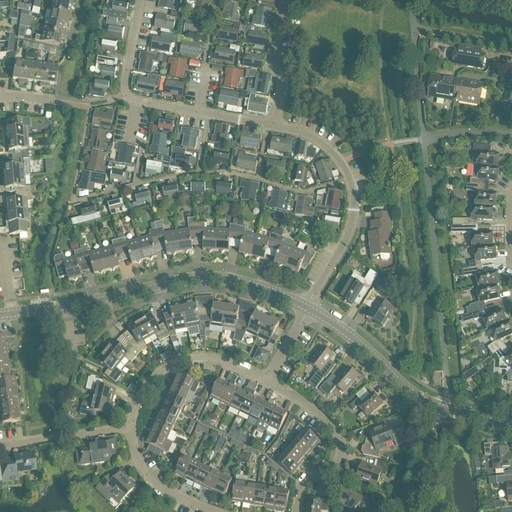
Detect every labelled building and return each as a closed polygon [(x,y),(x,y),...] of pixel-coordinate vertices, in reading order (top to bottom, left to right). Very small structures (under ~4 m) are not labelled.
[(129,2),(115,0),(114,0),(113,10),(102,8),(100,17),(107,19),(117,20),(127,22),(128,14),(127,13),(129,2)] [(161,0),(161,2),(160,2),(159,8),(176,11),(177,6),(173,5),(174,0),(161,0)] [(193,0),(193,2),(196,3),(194,15),(207,17),(209,5),(210,6),(211,0),(193,0)] [(71,5),(53,1),(51,12),(72,16),(73,12),(72,11),(70,11),(71,5)] [(238,5),(226,2),(223,14),(222,14),(221,20),(238,23),(239,17),(236,17),(238,5)] [(252,26),(267,28),(269,16),(271,17),(272,11),(258,8),(256,18),(254,17),(252,26)] [(11,11),(9,20),(11,20),(17,21),(18,15),(18,13),(13,12),(11,11)] [(71,21),(72,17),(72,16),(51,12),(49,22),(64,25),(63,26),(67,27),(68,20),(71,21)] [(183,15),(177,14),(171,13),(170,18),(157,16),(155,28),(173,31),(175,23),(181,24),(183,15)] [(30,29),(32,19),(31,18),(21,16),(19,27),(25,28),(26,28),(30,29)] [(203,34),(205,24),(192,21),(192,17),(187,16),(184,33),(203,36),(203,34)] [(117,20),(107,19),(106,27),(110,28),(108,38),(122,41),(124,27),(116,26),(117,20)] [(65,32),(62,31),(63,26),(64,25),(49,22),(46,21),(43,32),(67,37),(68,33),(65,32)] [(238,25),(235,24),(234,30),(221,28),(218,40),(237,43),(240,25),(238,25)] [(24,39),(26,28),(25,28),(19,27),(18,38),(24,39)] [(251,27),(251,28),(246,27),(245,34),(249,35),(248,44),(266,48),(268,35),(256,33),(257,28),(251,27)] [(60,40),(63,41),(66,42),(67,37),(43,32),(42,38),(36,37),(35,42),(41,43),(59,47),(60,40)] [(177,44),(178,36),(167,34),(166,40),(153,37),(151,50),(169,53),(171,43),(177,44)] [(177,44),(182,44),(180,54),(198,58),(199,54),(201,46),(201,45),(192,44),(192,39),(178,36),(177,44)] [(118,41),(104,38),(101,52),(115,55),(118,41)] [(217,48),(215,61),(233,64),(235,53),(239,53),(240,49),(231,47),(230,51),(217,48)] [(452,65),(453,65),(482,70),(484,56),(476,55),(477,50),(460,47),(459,47),(459,52),(455,51),(452,65)] [(252,50),(247,49),(243,67),(262,70),(264,58),(251,55),(252,50)] [(139,72),(151,74),(153,62),(157,63),(158,57),(141,54),(140,60),(141,60),(139,72)] [(115,80),(117,66),(114,66),(103,64),(104,58),(98,57),(96,66),(103,67),(101,78),(115,80)] [(170,78),(182,80),(184,68),(186,68),(187,62),(169,59),(168,65),(172,65),(170,78)] [(13,69),(12,80),(18,81),(18,84),(23,84),(26,63),(14,61),(14,64),(13,69)] [(26,63),(23,84),(27,85),(28,82),(34,83),(36,64),(26,63)] [(44,87),(47,66),(36,64),(34,83),(40,84),(39,86),(44,87)] [(56,86),(58,67),(47,66),(44,87),(49,88),(49,85),(56,86)] [(224,87),(237,90),(239,78),(243,78),(244,72),(226,69),(225,75),(226,76),(224,87)] [(271,78),(258,75),(255,91),(254,93),(267,95),(269,84),(270,84),(271,78)] [(139,79),(137,91),(155,94),(156,88),(159,88),(160,78),(148,76),(148,80),(139,79)] [(431,77),(428,97),(454,102),(457,81),(431,77)] [(97,78),(94,89),(90,89),(88,100),(99,100),(100,93),(108,94),(110,80),(97,78)] [(457,81),(454,102),(479,106),(482,86),(457,81)] [(167,82),(164,94),(177,96),(176,102),(182,103),(185,85),(175,83),(170,82),(167,82)] [(239,95),(221,92),(218,110),(223,111),(224,105),(237,108),(239,95)] [(251,95),(248,111),(266,115),(268,102),(255,100),(256,96),(251,95)] [(110,130),(113,113),(108,112),(107,115),(95,113),(93,126),(104,128),(104,129),(110,130)] [(172,134),(174,120),(161,117),(159,128),(158,131),(162,132),(170,133),(172,134)] [(30,127),(30,120),(9,121),(9,130),(6,130),(6,132),(4,132),(4,139),(7,138),(7,141),(28,140),(27,129),(29,129),(30,127)] [(230,129),(229,129),(229,128),(216,125),(214,137),(213,137),(212,143),(229,146),(230,140),(227,140),(228,135),(229,135),(230,134),(231,130),(230,129)] [(158,131),(159,128),(150,126),(148,133),(157,135),(158,131)] [(199,132),(182,129),(181,135),(185,135),(182,147),(195,150),(197,138),(198,138),(199,132)] [(243,129),(240,145),(259,149),(259,148),(261,149),(262,143),(260,143),(261,136),(248,134),(249,130),(243,129)] [(89,148),(106,151),(107,146),(104,145),(106,133),(93,131),(91,142),(90,142),(89,148)] [(150,153),(167,156),(168,151),(165,150),(167,138),(155,136),(152,147),(151,147),(150,153)] [(272,138),(270,151),(288,154),(291,138),(286,137),(285,141),(272,138)] [(31,151),(29,151),(28,140),(7,141),(7,145),(5,145),(6,152),(8,152),(8,153),(11,153),(12,161),(29,160),(33,159),(32,152),(31,151)] [(314,160),(316,150),(310,149),(311,145),(297,143),(294,157),(314,160)] [(135,148),(118,145),(117,151),(120,152),(118,164),(131,166),(133,154),(134,155),(135,148)] [(478,152),(477,166),(479,166),(497,168),(499,154),(491,153),(491,148),(474,145),(473,151),(478,152)] [(213,164),(227,167),(229,153),(215,150),(213,164)] [(239,152),(236,168),(255,172),(257,159),(244,157),(244,153),(239,152)] [(105,155),(92,153),(90,165),(89,164),(88,170),(105,174),(106,168),(103,167),(105,155)] [(177,153),(177,155),(172,155),(170,168),(179,170),(179,168),(189,169),(191,156),(177,153)] [(6,164),(6,168),(3,168),(3,170),(1,170),(1,176),(4,176),(4,179),(25,178),(30,177),(29,160),(12,161),(12,163),(6,164)] [(148,160),(146,173),(160,175),(163,163),(148,160)] [(268,161),(266,174),(281,176),(284,177),(287,161),(282,160),(281,164),(268,161)] [(328,161),(318,164),(316,165),(322,183),(333,179),(337,177),(339,177),(337,172),(332,174),(328,161)] [(112,172),(110,183),(124,185),(126,171),(112,169),(113,166),(109,165),(108,172),(112,172)] [(474,166),(472,179),(471,179),(470,185),(485,187),(485,181),(498,183),(500,169),(500,168),(497,168),(479,166),(477,166),(474,166)] [(294,168),(292,182),(299,183),(298,187),(305,188),(308,170),(294,168)] [(81,184),(80,184),(79,190),(96,193),(97,188),(94,187),(96,175),(83,173),(81,184)] [(8,194),(15,194),(15,196),(30,194),(30,188),(26,188),(25,178),(4,179),(4,182),(2,182),(2,189),(5,189),(5,191),(8,190),(8,194)] [(232,182),(218,180),(216,194),(230,196),(230,199),(234,199),(235,193),(231,193),(232,182)] [(205,181),(191,181),(191,193),(183,193),(183,199),(191,198),(191,197),(205,197),(205,199),(209,198),(209,191),(205,191),(205,181)] [(240,198),(242,199),(242,201),(254,203),(256,191),(258,191),(259,185),(241,182),(240,188),(244,189),(243,195),(241,194),(240,198)] [(107,183),(105,192),(112,190),(114,185),(107,183)] [(165,200),(179,197),(179,200),(182,199),(181,193),(178,193),(176,183),(163,186),(165,200)] [(466,192),(476,193),(475,206),(493,207),(493,208),(496,208),(497,194),(484,193),(485,187),(470,185),(467,185),(466,192)] [(139,210),(138,207),(152,204),(148,190),(134,194),(137,204),(133,205),(135,211),(139,210)] [(269,209),(286,212),(287,206),(284,205),(285,200),(286,200),(287,200),(287,196),(287,195),(286,195),(286,193),(274,191),(273,192),(272,193),(271,197),(272,198),(272,203),(270,203),(269,209)] [(343,194),(329,191),(328,197),(327,197),(325,206),(326,207),(325,208),(339,212),(341,199),(343,200),(343,194)] [(6,203),(4,204),(4,210),(7,210),(7,214),(28,212),(27,201),(31,201),(30,194),(15,196),(15,197),(9,198),(9,201),(6,202),(6,203)] [(312,200),(299,197),(295,215),(313,218),(314,210),(309,209),(310,206),(311,206),(312,200)] [(127,206),(123,207),(121,198),(107,202),(111,217),(129,213),(127,206)] [(80,209),(83,221),(97,218),(98,221),(102,220),(100,213),(96,214),(94,205),(80,209)] [(466,220),(466,227),(478,227),(478,220),(492,221),(493,208),(493,207),(475,206),(472,206),(472,220),(466,220)] [(7,214),(7,216),(5,216),(5,223),(8,222),(9,235),(27,233),(26,222),(29,222),(28,212),(7,214)] [(331,212),(331,215),(327,214),(324,228),(338,231),(341,217),(338,216),(338,213),(331,212)] [(388,213),(375,215),(376,223),(371,223),(373,234),(368,234),(370,243),(368,243),(369,249),(371,249),(372,255),(381,256),(382,260),(383,262),(388,261),(390,259),(390,255),(389,236),(391,235),(388,213)] [(187,219),(189,230),(176,232),(180,254),(183,253),(187,256),(189,253),(193,252),(191,237),(197,237),(197,225),(196,218),(187,219)] [(244,221),(239,220),(238,227),(236,239),(243,240),(239,255),(243,255),(245,259),(248,257),(251,258),(257,236),(245,233),(246,228),(243,228),(244,221)] [(162,221),(154,223),(159,242),(164,241),(167,256),(171,255),(174,258),(176,255),(180,254),(176,232),(164,234),(162,221)] [(151,237),(138,240),(144,262),(148,261),(151,263),(153,259),(157,258),(153,244),(159,242),(154,223),(150,224),(152,231),(149,232),(151,237)] [(205,224),(197,225),(197,237),(204,237),(203,251),(207,252),(209,255),(212,252),(216,252),(217,230),(205,230),(205,224)] [(230,231),(217,230),(216,252),(219,252),(222,255),(225,253),(229,253),(230,238),(236,239),(238,227),(230,226),(230,231)] [(462,234),(471,234),(472,248),(475,248),(493,246),(492,232),(478,234),(478,227),(466,227),(462,227),(462,234)] [(269,240),(257,236),(251,258),(255,259),(257,262),(260,260),(264,261),(267,252),(272,254),(277,237),(274,236),(271,234),(269,240)] [(285,239),(277,237),(272,254),(278,256),(274,264),(278,266),(279,269),(283,268),(286,269),(294,249),(289,246),(291,241),(285,239)] [(125,238),(118,240),(122,252),(123,257),(129,256),(132,265),(136,264),(139,266),(141,263),(144,262),(138,240),(126,244),(125,238)] [(112,242),(113,247),(100,251),(106,272),(110,271),(114,273),(116,270),(119,268),(115,254),(122,252),(118,240),(112,242)] [(80,251),(77,243),(70,245),(72,253),(80,251)] [(496,260),(495,246),(493,246),(475,248),(476,262),(469,263),(470,270),(482,268),(481,261),(496,260)] [(100,251),(89,254),(87,249),(85,250),(81,251),(80,251),(84,263),(90,261),(94,275),(98,274),(101,276),(103,273),(106,272),(100,251)] [(308,249),(306,254),(294,249),(286,269),(289,270),(291,274),(294,273),(298,274),(302,266),(308,268),(317,254),(308,249)] [(63,261),(69,282),(72,281),(76,283),(78,280),(82,279),(78,264),(84,263),(80,251),(74,252),(76,258),(63,261)] [(471,277),(476,276),(479,289),(497,286),(499,285),(496,271),(483,274),(482,268),(470,270),(463,271),(464,278),(471,277)] [(371,287),(364,283),(365,281),(354,275),(340,298),(352,306),(354,304),(360,294),(365,297),(371,287)] [(479,303),(470,306),(470,308),(466,309),(468,315),(472,314),(486,310),(484,303),(500,299),(497,286),(479,289),(476,290),(479,303)] [(379,297),(371,292),(363,305),(371,310),(367,317),(380,325),(385,328),(389,320),(395,310),(378,300),(379,297)] [(199,320),(196,305),(193,306),(193,305),(191,303),(187,304),(185,306),(182,307),(187,330),(198,327),(200,339),(205,338),(205,320),(199,320)] [(213,305),(211,320),(205,320),(205,338),(209,338),(209,332),(210,332),(211,327),(223,329),(226,307),(223,306),(220,303),(217,305),(213,305)] [(233,305),(229,307),(226,307),(223,329),(236,330),(235,336),(233,341),(236,342),(235,345),(237,345),(238,343),(243,325),(237,323),(239,309),(235,308),(233,305)] [(164,317),(166,323),(167,326),(168,330),(169,334),(170,337),(172,344),(177,343),(175,332),(187,330),(182,307),(181,307),(179,306),(174,306),(173,309),(173,310),(170,310),(171,315),(164,317)] [(474,321),(482,319),(488,331),(490,330),(507,323),(507,322),(501,310),(488,316),(486,310),(472,314),(474,321)] [(255,313),(249,327),(243,325),(238,343),(242,344),(246,333),(258,338),(267,319),(264,317),(262,313),(259,315),(255,313)] [(167,326),(166,323),(158,328),(151,315),(139,321),(149,339),(156,335),(160,343),(170,337),(169,334),(168,330),(167,326)] [(274,319),(270,320),(267,319),(258,338),(269,344),(267,349),(265,350),(264,349),(263,351),(259,350),(254,361),(265,366),(270,355),(270,354),(271,351),(272,351),(278,340),(273,338),(279,324),(275,322),(274,319)] [(149,339),(139,321),(128,327),(136,340),(130,344),(129,345),(139,354),(148,350),(143,342),(149,339)] [(496,343),(488,348),(493,356),(495,354),(505,347),(501,341),(511,335),(511,328),(509,322),(509,321),(507,322),(507,323),(490,330),(496,343)] [(105,351),(121,364),(125,358),(131,364),(139,354),(129,345),(125,350),(113,341),(105,351)] [(495,354),(500,361),(499,362),(503,366),(506,366),(506,371),(508,373),(511,370),(511,369),(511,350),(509,353),(505,347),(495,354)] [(322,348),(309,364),(318,371),(308,385),(316,390),(324,378),(325,379),(336,366),(330,361),(333,357),(322,348)] [(121,364),(105,351),(97,361),(108,370),(104,375),(115,384),(123,375),(116,369),(121,364)] [(238,359),(245,363),(249,356),(241,352),(238,359)] [(7,359),(0,359),(0,370),(9,369),(7,359)] [(344,394),(358,377),(347,368),(337,379),(333,375),(320,390),(328,398),(337,387),(344,394)] [(0,381),(10,380),(10,379),(9,369),(0,370),(0,381)] [(178,374),(173,385),(190,393),(195,395),(200,385),(189,380),(190,377),(183,373),(181,376),(178,374)] [(15,378),(10,379),(10,380),(0,381),(0,391),(16,389),(15,378)] [(93,399),(112,404),(116,391),(101,387),(102,382),(89,378),(86,390),(94,392),(93,399)] [(219,381),(210,398),(220,403),(229,386),(219,381)] [(231,382),(229,386),(220,403),(230,408),(239,391),(233,389),(235,385),(234,384),(231,382)] [(190,393),(173,385),(168,395),(185,403),(190,393)] [(246,388),(243,394),(239,391),(230,408),(240,413),(248,396),(251,391),(247,389),(246,388)] [(0,402),(18,400),(16,389),(0,391),(0,402)] [(251,391),(248,396),(240,413),(250,418),(258,401),(252,398),(255,393),(254,393),(251,391)] [(272,408),(274,402),(277,396),(273,394),(270,400),(267,406),(259,422),(256,428),(266,433),(268,427),(277,410),(272,408)] [(368,418),(383,405),(373,394),(362,403),(358,399),(349,406),(353,411),(358,407),(368,418)] [(164,404),(181,412),(185,403),(168,395),(164,404)] [(112,404),(93,399),(91,406),(83,403),(80,415),(93,418),(95,412),(109,416),(112,404)] [(18,400),(0,402),(0,410),(0,414),(19,411),(18,400)] [(259,422),(267,406),(258,401),(250,418),(259,422)] [(181,412),(164,404),(159,414),(176,422),(181,412)] [(279,432),(287,415),(277,410),(268,427),(279,432)] [(9,424),(21,422),(19,411),(0,414),(2,425),(4,425),(9,424)] [(176,422),(159,414),(155,424),(172,432),(176,422)] [(172,432),(155,424),(150,434),(167,442),(172,432)] [(199,424),(196,429),(206,434),(208,429),(199,424)] [(384,449),(383,445),(394,441),(397,447),(408,442),(403,429),(391,434),(387,426),(369,433),(371,439),(368,440),(367,446),(366,446),(363,448),(361,453),(364,456),(378,459),(380,450),(384,449)] [(320,442),(306,430),(298,439),(313,451),(320,442)] [(241,433),(238,440),(239,441),(243,443),(246,436),(241,433)] [(150,434),(145,444),(168,454),(173,444),(167,442),(150,434)] [(313,451),(298,439),(291,447),(306,459),(313,451)] [(76,449),(78,467),(91,465),(92,463),(99,462),(101,464),(106,463),(107,461),(118,459),(116,443),(106,444),(105,443),(102,443),(100,445),(91,446),(90,445),(86,445),(85,447),(80,448),(76,449)] [(511,454),(507,455),(507,450),(499,450),(498,449),(497,445),(484,446),(486,457),(493,457),(494,471),(511,469),(511,454)] [(306,459),(291,447),(284,455),(299,468),(306,459)] [(35,471),(33,454),(14,457),(15,462),(6,463),(6,461),(0,461),(0,464),(3,483),(18,480),(17,473),(35,471)] [(291,476),(292,476),(299,468),(284,455),(277,464),(291,476)] [(183,458),(175,475),(185,480),(193,462),(183,458)] [(357,479),(377,487),(381,475),(386,477),(388,471),(389,464),(377,461),(376,469),(362,464),(357,479)] [(194,484),(203,467),(193,462),(185,480),(194,484)] [(203,467),(194,484),(204,489),(212,472),(215,468),(211,466),(208,470),(203,467)] [(212,472),(204,489),(214,494),(222,477),(212,472)] [(97,490),(108,500),(109,501),(110,500),(113,496),(118,500),(120,503),(123,500),(135,488),(120,475),(113,482),(109,478),(97,490)] [(511,476),(496,478),(497,485),(502,484),(502,487),(507,486),(509,502),(511,501),(511,476)] [(222,477),(214,494),(224,499),(232,482),(222,477)] [(247,479),(237,477),(232,502),(243,504),(246,486),(247,479)] [(253,506),(257,487),(246,486),(243,504),(253,506)] [(274,511),(278,491),(279,487),(275,486),(274,491),(268,490),(264,508),(265,511),(271,511),(274,511)] [(264,508),(268,490),(257,487),(253,506),(264,508)] [(347,487),(337,499),(339,500),(346,506),(345,507),(350,511),(353,511),(358,507),(362,510),(361,511),(362,511),(377,511),(368,504),(370,502),(369,500),(361,494),(359,497),(347,487)] [(285,511),(289,494),(278,491),(274,511),(285,511)] [(311,500),(308,500),(306,511),(320,511),(321,511),(328,511),(330,501),(325,500),(323,500),(322,502),(311,500)]
